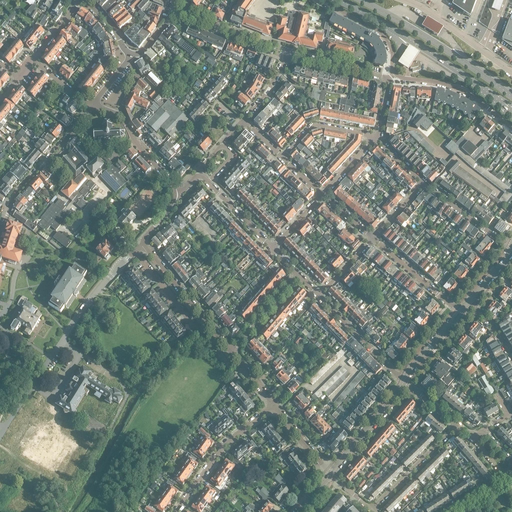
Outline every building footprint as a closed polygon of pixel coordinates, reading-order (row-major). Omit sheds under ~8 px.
[(34,4),(27,14),(30,17),(39,3),(41,0),(28,0),(36,2),(36,1),(37,1),(35,4),(34,4)] [(42,5),(40,8),(45,11),(46,10),(48,11),(54,1),(52,0),(46,0),(43,5),(42,5)] [(97,0),(96,3),(102,8),(110,0),(109,0),(97,0)] [(109,0),(110,0),(102,8),(109,15),(113,11),(111,8),(116,3),(112,0),(109,0)] [(135,0),(132,4),(129,7),(130,9),(132,10),(136,6),(140,10),(137,13),(141,16),(138,19),(140,20),(141,21),(143,20),(143,18),(144,18),(146,16),(141,12),(149,2),(145,0),(135,0)] [(234,9),(231,17),(232,17),(230,22),(234,24),(242,27),(242,26),(269,36),(272,29),(274,30),(275,27),(273,27),(273,25),(251,17),(248,16),(247,12),(254,0),(240,0),(237,4),(239,5),(235,9),(234,9)] [(454,0),(452,5),(470,17),(476,0),(454,0)] [(158,21),(161,13),(163,8),(150,3),(150,2),(141,12),(146,16),(144,18),(149,22),(155,25),(156,26),(158,21)] [(53,11),(51,15),(55,17),(53,20),(56,22),(63,13),(66,8),(64,7),(57,3),(52,11),(53,11)] [(113,11),(109,15),(108,15),(113,21),(116,18),(114,16),(123,9),(122,8),(124,6),(123,5),(124,4),(124,3),(120,6),(113,11)] [(212,9),(211,12),(212,14),(214,14),(213,17),(221,21),(225,13),(227,13),(227,14),(231,8),(230,6),(229,7),(226,10),(224,9),(222,10),(222,11),(218,9),(218,8),(218,7),(215,5),(212,9)] [(90,14),(82,9),(75,17),(77,19),(76,21),(80,23),(81,22),(83,23),(85,22),(90,14)] [(116,18),(113,21),(116,25),(129,15),(133,12),(132,10),(130,9),(127,12),(125,11),(116,18)] [(275,27),(274,30),(276,31),(276,32),(280,33),(278,40),(292,43),(292,44),(302,46),(302,45),(316,49),(318,42),(322,43),(324,35),(316,33),(315,37),(305,34),(309,15),(300,13),(300,14),(289,11),(287,19),(279,17),(277,28),(275,27)] [(422,12),(420,16),(428,20),(430,17),(422,12)] [(85,22),(88,26),(94,19),(90,14),(85,22)] [(129,15),(116,25),(119,29),(132,19),(129,15)] [(334,15),(330,23),(361,39),(367,43),(365,47),(367,49),(369,52),(372,50),(373,49),(375,52),(376,53),(377,56),(377,60),(376,60),(375,65),(383,67),(384,68),(385,61),(386,61),(386,59),(385,55),(384,49),(381,44),(381,43),(377,39),(372,35),(372,34),(372,33),(371,32),(369,32),(368,33),(334,15)] [(511,15),(510,20),(502,40),(511,46),(511,15)] [(42,21),(40,24),(45,27),(48,22),(46,21),(48,18),(45,16),(42,21)] [(143,18),(143,20),(144,21),(148,24),(147,26),(154,30),(157,27),(156,26),(155,25),(149,22),(144,18),(143,18)] [(427,18),(422,26),(438,36),(443,28),(427,18)] [(94,19),(88,26),(92,30),(98,23),(94,19)] [(31,26),(30,27),(31,28),(41,36),(44,31),(42,30),(44,28),(45,27),(40,24),(37,22),(35,25),(37,26),(34,28),(31,26)] [(71,23),(68,27),(78,35),(81,31),(71,23)] [(98,23),(92,30),(89,33),(91,36),(93,34),(96,32),(99,30),(102,28),(98,23)] [(134,26),(124,35),(131,43),(139,49),(150,34),(144,30),(143,29),(142,29),(137,25),(135,28),(134,26)] [(170,25),(162,36),(172,44),(174,42),(179,46),(179,47),(192,58),(192,59),(197,63),(202,56),(198,52),(191,47),(193,45),(189,42),(188,44),(178,36),(180,34),(176,31),(176,30),(170,25)] [(143,26),(142,28),(143,29),(144,30),(150,34),(151,35),(154,30),(147,26),(146,27),(143,26)] [(64,31),(71,37),(72,37),(72,38),(74,39),(78,35),(68,27),(64,31)] [(184,31),(183,35),(182,36),(185,38),(186,34),(192,36),(195,29),(190,27),(187,33),(184,31)] [(31,28),(28,33),(37,40),(41,36),(31,28)] [(96,32),(93,34),(97,39),(100,37),(105,32),(102,28),(99,30),(96,32)] [(81,31),(78,35),(84,39),(88,34),(86,32),(84,30),(83,29),(81,31)] [(195,29),(192,36),(197,38),(200,31),(195,29)] [(71,37),(64,31),(60,36),(70,44),(75,49),(77,47),(80,44),(74,39),(72,38),(72,37),(71,37)] [(200,31),(197,38),(202,40),(205,33),(200,31)] [(82,52),(85,53),(88,50),(92,47),(99,44),(100,43),(106,39),(109,37),(105,32),(100,37),(97,39),(89,44),(87,47),(82,52)] [(27,39),(33,45),(37,40),(28,33),(24,37),(27,39)] [(205,33),(202,40),(207,42),(210,35),(205,33)] [(210,35),(207,42),(213,44),(216,37),(210,35)] [(162,36),(159,40),(176,56),(172,61),(169,59),(166,64),(173,70),(184,54),(180,52),(162,36)] [(59,37),(55,42),(63,48),(67,43),(59,37)] [(106,39),(100,43),(101,45),(99,46),(101,48),(106,45),(112,41),(109,37),(106,39)] [(216,37),(213,44),(218,47),(221,39),(216,37)] [(25,40),(22,43),(30,49),(33,45),(27,39),(25,41),(25,40)] [(221,39),(218,47),(223,49),(226,42),(221,39)] [(325,50),(329,51),(331,51),(330,53),(351,58),(354,48),(350,47),(350,45),(346,44),(347,43),(341,41),(341,42),(328,39),(328,42),(327,42),(325,50)] [(16,40),(13,44),(14,45),(13,45),(20,51),(24,46),(16,40)] [(106,45),(101,48),(101,52),(103,52),(104,51),(114,49),(112,41),(106,45)] [(55,42),(52,46),(59,51),(61,49),(61,50),(63,48),(55,42)] [(165,50),(157,42),(152,49),(158,56),(163,51),(164,51),(165,50)] [(11,47),(9,49),(17,55),(20,51),(13,45),(14,45),(13,44),(11,47)] [(234,46),(229,44),(226,51),(225,51),(223,54),(229,56),(230,53),(231,53),(234,46)] [(8,51),(6,54),(13,59),(17,55),(9,49),(8,47),(5,45),(4,47),(8,50),(8,51)] [(420,52),(409,45),(398,63),(408,70),(420,52)] [(49,50),(55,56),(56,56),(59,52),(59,51),(52,46),(49,50)] [(238,48),(234,46),(231,53),(230,53),(229,56),(231,57),(233,54),(234,55),(235,52),(236,53),(238,48)] [(235,52),(234,55),(233,58),(235,59),(237,56),(240,57),(241,54),(244,55),(245,51),(238,48),(236,53),(235,52)] [(145,54),(145,56),(153,64),(154,65),(156,63),(157,63),(158,61),(159,60),(158,60),(155,57),(157,56),(150,49),(145,54)] [(257,52),(249,49),(246,56),(249,57),(249,58),(251,59),(251,58),(254,59),(257,52)] [(49,50),(45,54),(53,60),(54,59),(53,58),(55,56),(49,50)] [(205,51),(204,53),(209,57),(215,62),(216,60),(205,51)] [(6,53),(2,57),(10,63),(13,59),(6,54),(6,53)] [(45,54),(42,58),(49,65),(53,60),(45,54)] [(93,54),(90,58),(97,63),(105,70),(109,66),(106,63),(100,59),(98,58),(97,59),(93,55),(93,54)] [(98,58),(100,59),(106,63),(109,66),(115,57),(104,55),(101,55),(98,58)] [(255,65),(261,67),(264,58),(259,56),(255,65)] [(209,57),(202,66),(209,71),(211,68),(216,62),(215,62),(209,57)] [(264,58),(261,67),(266,69),(269,60),(264,58)] [(145,65),(142,60),(135,65),(142,76),(143,75),(147,79),(156,88),(157,88),(159,90),(163,86),(161,83),(162,82),(150,70),(151,70),(147,64),(145,65)] [(266,69),(265,71),(269,73),(271,72),(274,62),(269,60),(266,69)] [(411,64),(410,66),(411,69),(411,72),(413,72),(421,71),(420,67),(421,67),(420,63),(417,64),(417,62),(411,64)] [(65,65),(59,73),(59,75),(61,76),(62,75),(64,76),(70,69),(65,65)] [(97,65),(93,70),(101,76),(105,71),(97,65)] [(80,67),(78,71),(81,73),(83,72),(88,76),(86,79),(93,85),(94,85),(97,81),(97,80),(90,75),(90,74),(88,73),(84,70),(80,67)] [(164,73),(158,67),(157,68),(166,77),(171,73),(168,70),(164,73)] [(302,68),(295,67),(294,71),(293,70),(292,73),(294,74),(297,75),(297,77),(299,77),(302,68)] [(70,69),(64,76),(65,78),(65,79),(67,81),(68,80),(74,73),(70,69)] [(93,72),(90,75),(97,80),(101,76),(93,70),(92,72),(93,72)] [(313,71),(307,70),(305,79),(311,81),(313,71)] [(319,73),(313,71),(311,81),(317,82),(317,80),(319,73)] [(2,73),(0,75),(0,78),(6,83),(10,79),(2,73)] [(37,78),(44,84),(45,84),(48,80),(41,74),(37,78)] [(337,77),(331,75),(329,85),(334,86),(335,84),(337,77)] [(252,80),(253,81),(261,85),(264,80),(259,77),(257,76),(256,76),(255,78),(254,78),(252,80)] [(221,77),(218,81),(224,87),(228,83),(221,77)] [(37,78),(34,83),(41,89),(43,87),(42,86),(44,84),(37,78)] [(369,81),(359,78),(357,86),(368,88),(368,85),(369,81)] [(83,82),(82,84),(90,90),(93,85),(86,79),(86,80),(84,82),(83,82)] [(142,80),(137,84),(143,91),(146,89),(148,91),(151,88),(142,80)] [(218,81),(214,85),(220,91),(224,87),(218,81)] [(261,85),(253,81),(252,83),(250,82),(248,84),(251,86),(258,90),(261,85)] [(372,88),(373,89),(381,91),(382,85),(381,83),(374,82),(373,86),(368,85),(368,88),(372,89),(372,88)] [(34,83),(31,87),(37,92),(39,90),(40,91),(41,89),(34,83)] [(287,83),(283,87),(290,94),(291,94),(295,90),(287,83)] [(82,84),(78,88),(86,94),(90,90),(82,84)] [(134,89),(134,90),(145,95),(143,97),(146,99),(147,97),(147,96),(145,95),(145,94),(144,93),(144,92),(143,91),(137,84),(136,86),(134,85),(132,88),(134,89)] [(214,85),(210,89),(217,95),(220,91),(214,85)] [(19,86),(15,91),(23,97),(26,92),(19,86)] [(251,86),(247,90),(254,95),(258,90),(251,86)] [(31,87),(27,91),(34,97),(38,93),(37,92),(31,87)] [(283,87),(279,92),(284,97),(287,94),(291,98),(293,96),(291,94),(290,94),(283,87)] [(313,88),(311,98),(319,100),(324,101),(326,92),(325,92),(321,91),(321,92),(318,91),(318,89),(315,89),(313,88)] [(210,89),(207,93),(213,99),(217,95),(210,89)] [(381,91),(373,89),(371,95),(372,95),(372,96),(380,97),(381,91)] [(438,89),(437,90),(435,101),(437,101),(437,103),(438,104),(439,104),(440,103),(441,103),(442,103),(442,104),(443,105),(444,105),(445,105),(446,104),(451,106),(451,107),(451,108),(452,109),(454,109),(454,108),(456,108),(456,109),(456,111),(457,111),(458,111),(459,110),(464,113),(463,114),(464,115),(465,116),(466,116),(467,115),(468,116),(468,117),(468,118),(469,119),(471,119),(473,120),(481,112),(481,110),(474,105),(463,98),(456,95),(447,92),(438,89)] [(143,97),(145,95),(134,90),(130,98),(126,96),(121,105),(126,107),(125,107),(130,110),(132,111),(136,104),(145,108),(147,109),(150,103),(139,98),(140,95),(143,97)] [(247,90),(244,94),(244,95),(251,100),(254,95),(247,90)] [(15,91),(12,95),(19,101),(23,97),(15,91)] [(161,99),(156,93),(153,91),(151,94),(149,92),(147,94),(149,96),(152,99),(154,102),(154,101),(156,104),(161,109),(155,114),(154,116),(150,120),(146,124),(145,126),(148,129),(150,126),(153,129),(151,131),(153,133),(155,131),(156,132),(161,127),(171,137),(179,128),(180,128),(188,120),(181,113),(182,113),(169,101),(165,105),(160,100),(161,99)] [(204,91),(201,96),(209,103),(213,99),(207,93),(204,91)] [(284,97),(279,92),(275,96),(280,101),(284,97)] [(71,98),(65,93),(60,100),(66,104),(63,108),(72,115),(79,107),(70,100),(71,98)] [(251,100),(244,95),(243,95),(241,93),(240,93),(238,95),(238,96),(240,97),(235,103),(241,108),(243,106),(245,107),(248,103),(249,104),(250,104),(251,103),(251,102),(250,101),(251,100)] [(19,101),(12,95),(8,99),(16,105),(19,101)] [(201,99),(197,103),(199,105),(205,111),(209,107),(201,99)] [(7,100),(4,105),(11,111),(12,111),(15,107),(7,100)] [(274,100),(270,105),(278,112),(282,107),(280,106),(274,100)] [(311,103),(310,103),(314,117),(319,115),(317,109),(314,110),(311,103)] [(156,104),(150,110),(155,114),(161,109),(156,104)] [(8,115),(10,117),(13,120),(14,118),(12,116),(12,115),(9,113),(11,111),(4,105),(0,109),(8,115)] [(199,105),(195,109),(202,115),(205,111),(199,105)] [(270,105),(266,109),(272,115),(272,114),(274,116),(278,112),(270,105)] [(288,105),(285,109),(290,114),(293,110),(291,108),(288,105)] [(130,110),(125,107),(123,111),(129,124),(139,138),(142,135),(139,131),(144,127),(139,120),(134,122),(131,116),(130,112),(130,110)] [(194,108),(190,112),(198,119),(202,115),(194,108)] [(407,123),(407,125),(409,126),(411,123),(418,129),(421,125),(427,131),(433,124),(416,108),(411,117),(409,122),(408,121),(407,123)] [(266,109),(262,113),(268,119),(272,115),(266,109)] [(154,116),(148,110),(144,114),(150,120),(154,116)] [(298,118),(296,120),(302,125),(305,121),(298,115),(299,114),(295,111),(293,112),(297,116),(296,117),(298,118)] [(194,123),(198,119),(192,113),(188,117),(187,115),(186,114),(184,112),(183,112),(182,113),(181,113),(188,120),(190,121),(191,120),(194,123)] [(56,115),(54,117),(55,118),(67,127),(69,123),(71,123),(73,121),(72,119),(70,118),(68,118),(62,113),(59,117),(57,115),(56,115)] [(262,113),(258,118),(264,124),(268,119),(262,113)] [(404,113),(401,116),(402,117),(402,116),(402,117),(405,119),(408,121),(409,122),(411,117),(405,113),(404,113)] [(146,124),(150,120),(144,114),(140,118),(146,124)] [(289,117),(287,119),(298,129),(302,125),(296,120),(294,122),(292,121),(289,117)] [(258,118),(254,122),(253,123),(264,133),(266,130),(264,128),(262,127),(261,126),(264,124),(258,118)] [(487,118),(479,127),(483,131),(484,130),(490,122),(491,121),(487,118)] [(298,129),(287,119),(286,120),(291,125),(289,127),(294,133),(298,129)] [(101,140),(104,140),(104,145),(113,145),(113,139),(117,139),(117,140),(118,140),(118,141),(121,141),(120,140),(121,140),(121,139),(125,137),(125,136),(124,132),(125,132),(125,131),(124,132),(121,130),(120,130),(120,129),(120,130),(116,130),(116,129),(116,130),(112,130),(112,126),(113,126),(113,125),(112,125),(110,122),(110,121),(110,120),(109,121),(105,121),(104,120),(104,121),(104,122),(102,126),(102,127),(103,127),(103,131),(100,131),(100,130),(99,130),(99,131),(95,131),(95,130),(95,131),(94,131),(94,140),(94,142),(99,142),(99,140),(100,140),(100,141),(101,141),(101,140)] [(188,120),(180,128),(182,130),(187,125),(190,121),(188,120)] [(494,126),(490,122),(484,130),(488,133),(490,134),(492,132),(493,132),(496,128),(494,126)] [(51,126),(51,127),(53,129),(53,128),(60,134),(63,130),(56,124),(54,123),(53,123),(51,126)] [(287,133),(290,135),(291,136),(294,133),(289,127),(285,124),(283,126),(287,129),(285,131),(287,133)] [(266,130),(264,133),(269,137),(275,131),(279,127),(278,125),(273,130),(271,128),(270,129),(268,128),(266,130)] [(49,133),(56,139),(60,134),(53,128),(53,129),(49,133)] [(279,135),(275,131),(269,137),(273,141),(279,135)] [(45,134),(43,136),(52,143),(55,139),(49,134),(49,135),(45,132),(44,133),(45,134)] [(203,138),(200,140),(208,147),(212,143),(201,132),(199,134),(203,138)] [(246,132),(241,136),(249,143),(250,141),(251,143),(254,140),(246,132)] [(414,132),(407,133),(419,144),(423,139),(419,135),(418,135),(417,133),(416,134),(414,132)] [(506,132),(499,140),(503,143),(510,135),(506,132)] [(160,141),(155,136),(157,135),(155,133),(149,138),(147,139),(147,140),(147,141),(148,141),(149,142),(154,147),(154,148),(155,149),(156,149),(157,148),(158,147),(163,142),(161,140),(160,141)] [(282,138),(277,144),(281,148),(286,142),(284,140),(287,137),(288,138),(290,135),(287,133),(285,135),(285,136),(282,138)] [(282,138),(279,135),(273,141),(277,144),(282,138)] [(308,135),(305,139),(311,144),(312,142),(317,146),(319,145),(308,135)] [(511,136),(510,135),(503,143),(502,143),(501,144),(504,147),(506,145),(505,144),(507,142),(509,144),(511,140),(511,136)] [(43,139),(42,141),(43,142),(49,147),(52,143),(43,136),(42,138),(43,139)] [(74,136),(66,146),(72,152),(78,148),(76,146),(80,142),(79,141),(79,140),(74,136)] [(241,136),(237,140),(244,147),(249,143),(241,136)] [(355,136),(354,140),(361,144),(362,137),(355,136)] [(392,138),(388,142),(392,145),(397,140),(399,140),(397,136),(395,138),(394,137),(392,138)] [(462,137),(456,144),(461,148),(463,150),(465,152),(467,154),(470,156),(472,158),(474,160),(476,162),(481,157),(489,148),(494,142),(491,139),(488,143),(486,141),(477,150),(462,137)] [(33,140),(34,141),(47,150),(49,147),(43,142),(41,144),(34,138),(33,140)] [(159,153),(164,157),(171,149),(169,147),(174,141),(170,138),(166,142),(168,144),(167,145),(159,153)] [(305,139),(301,142),(312,152),(313,151),(309,146),(311,144),(305,139)] [(101,145),(101,147),(101,150),(101,152),(101,154),(103,158),(105,160),(106,161),(108,163),(109,165),(111,167),(113,165),(113,164),(111,163),(110,161),(108,159),(109,159),(107,158),(107,157),(105,152),(104,152),(104,149),(104,147),(104,145),(104,140),(101,140),(101,141),(101,143),(101,145)] [(196,144),(196,145),(199,148),(203,152),(208,147),(200,140),(198,143),(198,142),(196,144)] [(244,147),(237,140),(233,145),(240,152),(244,147)] [(397,140),(392,145),(392,146),(396,150),(403,143),(399,140),(397,140)] [(38,147),(37,149),(44,154),(47,150),(34,141),(33,143),(38,147)] [(345,142),(344,144),(347,147),(348,146),(354,152),(357,148),(352,143),(349,146),(347,144),(346,145),(347,144),(345,142)] [(452,142),(446,148),(454,156),(460,149),(452,142)] [(301,143),(297,147),(301,151),(305,148),(301,143)] [(403,143),(396,150),(400,153),(406,146),(403,143)] [(346,149),(344,150),(350,156),(354,152),(348,146),(347,147),(344,144),(341,147),(342,148),(345,146),(345,147),(344,148),(346,149)] [(171,149),(164,157),(169,162),(175,155),(176,156),(177,154),(178,154),(184,147),(182,145),(176,151),(173,148),(171,149)] [(254,151),(256,153),(253,157),(254,158),(258,154),(264,148),(260,145),(254,151)] [(380,150),(376,146),(368,154),(371,157),(373,155),(375,156),(380,150)] [(406,146),(400,153),(404,157),(410,150),(406,146)] [(27,152),(28,154),(31,156),(29,157),(35,163),(38,159),(30,152),(29,151),(25,147),(23,150),(26,153),(27,152)] [(70,154),(61,162),(74,177),(73,178),(73,179),(67,186),(61,193),(69,199),(72,202),(73,201),(75,202),(75,204),(76,205),(83,211),(88,206),(88,205),(87,204),(82,200),(85,197),(86,198),(88,196),(90,194),(89,193),(89,192),(91,189),(92,190),(96,186),(95,185),(90,181),(88,181),(86,179),(84,177),(83,176),(88,172),(88,171),(93,177),(94,178),(95,179),(99,175),(104,171),(106,169),(98,159),(95,162),(92,164),(90,162),(88,160),(87,158),(88,157),(88,156),(86,157),(83,154),(85,152),(83,150),(81,152),(78,148),(72,152),(70,154)] [(125,157),(126,158),(128,156),(131,160),(138,154),(132,148),(126,154),(126,155),(125,157)] [(258,154),(262,158),(267,152),(264,148),(258,154)] [(31,149),(29,151),(30,152),(38,159),(41,156),(36,150),(34,152),(31,149)] [(199,149),(194,154),(199,158),(204,153),(199,149)] [(289,155),(293,159),(298,154),(294,150),(289,155)] [(340,152),(339,153),(346,160),(350,156),(344,150),(342,153),(340,152)] [(384,154),(380,150),(375,156),(379,160),(384,154)] [(414,154),(410,150),(404,157),(408,161),(414,154)] [(267,152),(262,158),(260,160),(263,163),(271,155),(267,152)] [(298,154),(293,159),(297,163),(302,158),(303,158),(305,156),(302,153),(299,155),(298,154)] [(346,160),(339,153),(337,155),(339,156),(337,158),(343,164),(346,160)] [(167,166),(172,170),(178,163),(180,161),(177,159),(180,156),(178,154),(177,154),(176,156),(173,159),(174,159),(167,166)] [(379,160),(378,160),(381,162),(379,165),(380,166),(382,164),(388,158),(384,154),(379,160)] [(418,158),(414,154),(408,161),(412,165),(418,158)] [(271,155),(263,163),(265,165),(267,163),(269,165),(275,159),(271,155)] [(24,159),(32,166),(35,163),(29,157),(27,156),(26,157),(25,157),(24,158),(24,159)] [(418,158),(412,165),(416,168),(422,161),(424,159),(426,157),(424,156),(422,157),(420,159),(418,157),(418,158)] [(481,157),(476,162),(478,164),(479,165),(481,166),(481,167),(482,167),(484,163),(487,161),(481,157)] [(23,158),(20,161),(21,162),(23,164),(29,170),(32,166),(24,159),(24,158),(23,158)] [(134,168),(137,171),(146,163),(140,158),(133,164),(135,167),(134,168)] [(302,158),(297,163),(301,167),(306,162),(303,158),(302,158)] [(332,161),(339,168),(343,164),(337,158),(335,161),(333,158),(331,160),(332,161)] [(392,161),(388,158),(382,164),(386,167),(387,167),(392,161)] [(111,167),(101,177),(100,177),(116,194),(127,183),(119,174),(121,172),(121,173),(126,168),(119,159),(113,164),(113,165),(111,167)] [(262,176),(264,178),(271,170),(279,162),(275,159),(269,165),(271,167),(262,176)] [(309,159),(306,162),(301,167),(305,171),(315,160),(314,159),(312,160),(311,161),(309,159)] [(315,160),(305,171),(309,175),(315,168),(316,168),(316,167),(314,166),(316,164),(319,161),(317,159),(315,160)] [(176,174),(182,167),(184,164),(181,160),(178,163),(172,170),(176,174)] [(243,160),(239,164),(247,172),(249,174),(251,172),(247,169),(249,166),(243,160)] [(332,164),(330,166),(336,171),(339,168),(332,161),(330,162),(332,164)] [(362,161),(358,165),(364,171),(367,173),(371,169),(362,161)] [(392,161),(387,167),(388,169),(386,171),(387,172),(383,176),(384,178),(396,165),(392,161)] [(426,165),(422,161),(416,168),(420,172),(426,165)] [(456,161),(452,166),(456,170),(459,167),(460,165),(456,161)] [(17,163),(9,172),(19,181),(27,172),(25,170),(26,169),(19,162),(17,164),(17,163)] [(271,170),(273,171),(275,173),(282,166),(279,162),(271,170)] [(134,174),(135,176),(139,173),(142,177),(145,174),(146,174),(151,169),(146,163),(137,171),(134,174)] [(235,169),(242,175),(243,177),(247,172),(239,164),(235,169)] [(184,169),(182,167),(176,174),(181,178),(191,167),(188,165),(184,169)] [(358,165),(355,169),(363,177),(364,178),(366,180),(368,178),(362,173),(364,171),(358,165)] [(400,169),(396,165),(384,178),(385,178),(388,174),(390,176),(393,173),(395,175),(400,169)] [(428,166),(426,165),(420,172),(424,176),(430,169),(428,167),(428,166)] [(282,166),(275,173),(275,174),(278,177),(286,169),(282,166)] [(330,166),(326,170),(328,172),(332,175),(336,171),(330,166)] [(456,170),(452,166),(447,170),(451,174),(452,173),(456,170)] [(459,167),(456,170),(452,173),(458,177),(464,170),(459,167)] [(46,168),(37,178),(43,184),(49,190),(53,186),(47,181),(51,177),(53,179),(54,178),(59,182),(61,180),(56,176),(55,177),(46,168)] [(315,168),(309,175),(313,179),(319,173),(317,172),(317,171),(317,170),(317,169),(316,168),(315,168)] [(235,169),(230,173),(237,179),(239,181),(240,179),(239,178),(242,175),(235,169)] [(355,169),(351,173),(359,180),(361,178),(362,179),(363,177),(355,169)] [(400,169),(395,175),(394,176),(395,178),(396,177),(397,177),(395,179),(396,181),(404,173),(400,169)] [(431,170),(430,169),(424,176),(428,179),(433,174),(430,172),(431,170)] [(428,179),(432,183),(440,175),(437,172),(438,171),(437,169),(433,174),(428,179)] [(464,170),(458,177),(463,181),(468,174),(464,170)] [(287,171),(280,179),(284,182),(291,174),(287,171)] [(323,177),(318,182),(322,186),(327,181),(332,175),(328,172),(323,177)] [(495,177),(497,179),(500,181),(504,176),(500,172),(498,175),(495,177)] [(6,176),(5,177),(14,185),(17,181),(11,176),(11,175),(9,173),(8,173),(6,175),(6,176)] [(230,173),(226,177),(233,184),(237,179),(230,173)] [(319,173),(313,179),(318,182),(323,177),(319,173)] [(351,173),(347,177),(353,183),(356,185),(360,181),(359,180),(351,173)] [(408,176),(404,173),(396,181),(400,185),(400,184),(408,176)] [(291,174),(284,182),(288,186),(289,184),(295,178),(291,174)] [(468,174),(463,181),(468,185),(473,178),(468,174)] [(412,180),(408,176),(400,184),(404,188),(407,186),(412,180)] [(437,182),(434,185),(439,188),(446,179),(442,176),(437,182)] [(446,179),(439,188),(443,192),(451,181),(450,181),(450,182),(448,180),(450,177),(448,176),(446,179)] [(2,181),(5,184),(10,188),(14,185),(5,177),(2,181)] [(233,184),(226,177),(222,182),(225,184),(224,186),(226,188),(227,187),(230,190),(234,186),(233,184)] [(43,184),(37,178),(33,182),(39,188),(43,184)] [(295,178),(289,184),(293,187),(299,181),(295,178)] [(332,193),(337,197),(343,190),(342,190),(345,187),(346,187),(349,190),(354,185),(346,178),(332,193)] [(473,178),(468,185),(473,188),(478,181),(473,178)] [(143,182),(141,180),(134,187),(136,189),(143,182)] [(412,180),(407,186),(411,190),(416,184),(412,180)] [(299,181),(293,187),(288,192),(290,194),(295,189),(297,191),(302,185),(299,181)] [(451,181),(443,192),(447,195),(452,188),(449,186),(452,182),(451,181)] [(478,181),(473,188),(478,192),(483,185),(478,181)] [(33,182),(29,186),(38,194),(41,190),(33,182)] [(5,184),(0,189),(0,191),(6,196),(12,189),(10,188),(5,184)] [(302,185),(297,191),(300,194),(306,188),(302,185)] [(454,190),(452,188),(447,195),(452,198),(460,186),(458,185),(454,190)] [(483,185),(478,192),(481,195),(479,198),(480,199),(488,188),(483,185)] [(236,196),(240,200),(249,192),(250,191),(247,186),(236,196)] [(461,186),(460,186),(452,198),(456,201),(461,195),(458,193),(459,191),(462,187),(461,186)] [(28,187),(25,191),(32,197),(36,193),(28,187)] [(306,188),(300,194),(304,198),(310,192),(306,188)] [(488,188),(480,199),(485,202),(491,195),(493,192),(488,188)] [(505,194),(503,196),(509,200),(511,197),(511,195),(511,190),(509,188),(505,194)] [(199,189),(196,193),(201,198),(204,196),(205,198),(208,196),(202,190),(202,191),(199,189)] [(341,200),(347,194),(343,190),(337,197),(341,200)] [(25,191),(21,195),(28,201),(32,197),(25,191)] [(461,195),(456,201),(460,204),(465,198),(469,193),(467,191),(463,196),(461,195)] [(249,192),(240,200),(244,204),(252,197),(250,194),(249,192)] [(310,192),(304,198),(308,201),(314,195),(310,192)] [(396,192),(392,197),(399,202),(403,198),(396,192)] [(425,192),(424,192),(411,205),(416,209),(422,203),(430,195),(425,192)] [(201,198),(196,193),(191,197),(192,199),(197,203),(201,198)] [(384,196),(387,199),(395,206),(399,202),(392,197),(391,198),(386,193),(384,196)] [(347,194),(341,200),(345,204),(351,197),(347,194)] [(430,195),(422,203),(422,204),(424,202),(427,204),(428,203),(429,204),(434,198),(430,195)] [(20,196),(17,200),(24,206),(23,207),(26,209),(29,212),(31,209),(28,207),(30,204),(25,200),(20,196)] [(499,201),(500,201),(504,204),(504,205),(505,205),(507,202),(507,203),(509,200),(503,196),(499,201)] [(252,197),(244,204),(248,208),(257,199),(258,199),(256,197),(254,199),(252,197)] [(351,197),(345,204),(349,208),(357,199),(355,197),(353,199),(351,197)] [(469,201),(464,207),(469,211),(478,198),(476,197),(472,203),(469,201)] [(438,202),(434,198),(427,208),(431,211),(432,210),(438,202)] [(465,198),(460,204),(464,207),(469,201),(465,198)] [(192,199),(188,203),(194,209),(198,205),(197,203),(192,199)] [(257,199),(248,208),(252,212),(259,205),(261,203),(257,199)] [(357,199),(349,208),(353,211),(359,205),(356,203),(359,200),(357,199)] [(382,202),(391,210),(395,206),(387,199),(384,203),(382,202)] [(15,211),(21,216),(22,215),(26,209),(23,207),(24,206),(17,200),(14,204),(13,208),(16,210),(15,211)] [(64,222),(68,216),(66,214),(63,211),(66,208),(64,206),(65,204),(60,200),(55,205),(53,204),(41,219),(43,220),(38,226),(44,231),(46,229),(47,230),(51,227),(56,231),(61,225),(60,225),(63,221),(64,222)] [(298,200),(295,204),(300,209),(304,205),(302,204),(300,202),(298,200)] [(359,205),(353,211),(357,215),(367,203),(365,201),(361,206),(359,205)] [(288,210),(286,212),(292,218),(296,214),(290,209),(291,208),(287,204),(286,202),(284,204),(288,207),(287,208),(288,210)] [(289,202),(287,204),(291,208),(297,213),(300,209),(295,204),(293,206),(289,202)] [(379,204),(377,205),(387,214),(391,210),(382,202),(380,205),(379,204)] [(442,205),(438,202),(432,210),(436,213),(442,205)] [(194,209),(188,203),(183,207),(189,214),(194,209)] [(367,203),(357,215),(361,219),(367,212),(365,210),(369,205),(367,203)] [(210,210),(214,214),(220,209),(216,204),(210,210)] [(259,205),(252,212),(256,216),(267,205),(265,204),(262,207),(259,205)] [(322,204),(316,211),(320,215),(326,208),(322,204)] [(267,205),(256,216),(259,220),(266,214),(267,213),(265,210),(268,207),(267,205)] [(447,208),(442,205),(436,213),(436,214),(440,217),(447,208)] [(476,205),(471,212),(476,215),(481,208),(476,205)] [(189,214),(183,207),(181,209),(178,211),(179,212),(178,212),(184,218),(185,219),(189,223),(190,222),(187,219),(190,215),(189,214)] [(13,208),(10,214),(25,225),(24,225),(33,232),(36,228),(21,216),(15,211),(16,210),(13,208)] [(326,208),(320,215),(319,217),(320,218),(320,219),(322,221),(324,218),(330,211),(326,208)] [(447,208),(440,217),(445,220),(447,217),(448,218),(452,212),(447,208)] [(481,208),(476,215),(480,218),(485,211),(481,208)] [(220,209),(214,214),(219,219),(225,213),(224,213),(225,212),(223,210),(222,210),(220,209)] [(403,214),(404,214),(412,221),(413,222),(417,218),(413,215),(407,209),(403,214)] [(485,211),(480,218),(484,222),(491,212),(487,209),(485,211)] [(121,215),(120,217),(121,218),(122,218),(119,222),(126,229),(136,219),(128,212),(126,210),(122,213),(121,215)] [(280,214),(282,216),(288,222),(292,218),(286,212),(284,210),(280,214)] [(367,212),(361,219),(365,222),(374,212),(373,213),(369,210),(367,212)] [(330,211),(324,218),(328,222),(334,215),(330,211)] [(377,220),(375,219),(369,226),(374,230),(386,215),(382,211),(377,217),(379,218),(377,220)] [(376,214),(374,212),(365,222),(369,226),(375,219),(375,218),(375,219),(373,217),(376,214)] [(452,212),(448,218),(444,223),(446,225),(450,221),(452,222),(457,215),(452,212)] [(491,212),(484,222),(489,225),(494,218),(493,217),(494,215),(491,212)] [(225,213),(219,219),(223,223),(229,218),(225,213)] [(266,214),(259,220),(263,224),(273,215),(272,213),(269,216),(268,217),(266,214)] [(107,214),(100,222),(105,226),(112,219),(107,214)] [(401,216),(400,217),(406,223),(408,221),(410,223),(412,221),(404,214),(403,215),(401,216)] [(273,215),(263,224),(267,228),(273,222),(271,220),(274,216),(273,215)] [(334,215),(328,222),(331,224),(328,227),(330,228),(338,219),(334,215)] [(457,215),(452,222),(456,225),(461,219),(456,216),(457,215)] [(183,221),(179,216),(173,221),(175,223),(172,225),(177,230),(179,228),(180,228),(181,230),(189,223),(185,219),(183,221)] [(400,217),(396,222),(402,227),(406,223),(400,217)] [(229,218),(223,223),(225,225),(224,226),(227,229),(228,228),(227,228),(233,222),(233,221),(231,219),(230,219),(229,218)] [(338,219),(330,228),(332,230),(333,228),(335,230),(336,230),(342,222),(338,219)] [(461,219),(456,225),(453,230),(455,231),(457,228),(458,227),(460,228),(465,222),(461,219)] [(510,227),(501,220),(494,229),(503,236),(506,232),(507,233),(508,231),(507,230),(510,227)] [(274,221),(273,222),(267,228),(271,232),(281,223),(279,221),(277,223),(274,221)] [(281,223),(271,232),(275,236),(281,230),(279,228),(282,224),(281,222),(281,223)] [(336,230),(340,233),(343,229),(345,227),(344,226),(345,224),(342,222),(336,230)] [(465,222),(460,228),(461,228),(458,232),(462,235),(469,225),(465,222)] [(228,229),(227,230),(231,234),(232,233),(238,227),(234,223),(228,229)] [(301,227),(307,232),(309,235),(312,231),(313,233),(314,232),(316,233),(317,232),(314,230),(314,229),(311,226),(310,227),(305,223),(301,227)] [(0,244),(0,261),(1,261),(2,258),(19,264),(22,253),(23,251),(21,251),(20,252),(13,250),(18,235),(20,236),(22,228),(9,224),(6,232),(8,232),(6,237),(3,236),(2,239),(5,240),(3,246),(0,244)] [(169,225),(163,230),(170,238),(172,236),(174,238),(178,235),(175,233),(178,231),(177,230),(172,225),(171,224),(169,226),(169,225)] [(469,235),(474,229),(470,225),(469,225),(462,235),(465,231),(467,232),(467,234),(469,235)] [(231,234),(230,235),(234,239),(242,231),(238,227),(232,233),(231,234)] [(301,227),(297,231),(303,236),(307,232),(301,227)] [(390,227),(383,236),(387,240),(393,233),(392,233),(394,231),(390,227)] [(340,233),(337,236),(341,240),(347,233),(343,229),(340,233)] [(474,229),(469,235),(474,239),(479,232),(474,229)] [(167,240),(172,246),(173,247),(175,245),(169,239),(170,238),(163,230),(160,233),(167,240)] [(242,231),(234,239),(237,243),(239,242),(239,241),(246,235),(242,231)] [(393,233),(387,240),(391,243),(397,236),(394,234),(396,232),(394,231),(392,233),(393,233)] [(412,231),(409,234),(412,237),(416,240),(419,237),(415,234),(412,231)] [(53,238),(67,249),(71,243),(67,240),(70,237),(64,232),(62,235),(58,232),(53,238)] [(160,233),(156,237),(162,244),(167,240),(160,233)] [(347,233),(341,240),(345,243),(351,237),(347,233)] [(246,235),(239,241),(243,245),(250,239),(246,235)] [(397,236),(391,243),(395,246),(402,238),(401,236),(399,238),(397,236)] [(156,237),(151,242),(157,249),(162,244),(156,237)] [(289,239),(283,245),(287,249),(298,238),(297,239),(295,237),(292,241),(289,239)] [(351,237),(345,243),(350,247),(355,240),(351,237)] [(298,238),(287,249),(291,253),(297,247),(295,245),(300,240),(298,238)] [(402,238),(395,246),(399,250),(405,243),(406,241),(404,240),(402,238)] [(487,238),(483,242),(490,248),(493,243),(487,238)] [(250,239),(243,245),(246,248),(243,251),(244,252),(245,251),(253,243),(250,239)] [(103,245),(99,250),(97,251),(107,260),(110,256),(108,254),(114,249),(104,240),(101,243),(103,245)] [(355,240),(350,247),(352,249),(351,251),(352,252),(354,251),(354,250),(360,244),(355,240)] [(185,246),(182,249),(186,252),(192,247),(186,241),(183,244),(185,246)] [(483,242),(479,246),(486,252),(487,250),(488,251),(490,248),(483,242)] [(245,251),(249,255),(249,254),(257,247),(253,243),(245,251)] [(405,243),(399,250),(403,253),(409,247),(405,243)] [(469,253),(472,250),(464,243),(461,246),(469,253)] [(169,248),(169,249),(167,250),(162,255),(165,259),(173,251),(175,249),(173,247),(172,246),(169,248)] [(479,246),(475,251),(480,255),(482,257),(485,254),(484,254),(486,252),(479,246)] [(249,254),(252,257),(253,258),(261,251),(257,247),(249,254)] [(297,247),(291,253),(295,257),(301,251),(297,247)] [(301,251),(295,257),(299,261),(306,253),(304,251),(306,249),(304,247),(302,249),(301,251)] [(409,247),(403,253),(407,257),(413,250),(409,247)] [(364,265),(367,262),(366,262),(368,260),(376,251),(372,248),(370,249),(364,256),(367,258),(363,262),(360,260),(359,262),(361,264),(363,266),(364,265)] [(413,250),(407,257),(411,260),(417,254),(419,252),(414,248),(413,250)] [(307,252),(306,253),(299,261),(302,264),(308,259),(311,256),(316,252),(314,250),(309,255),(307,252)] [(174,252),(173,251),(165,259),(167,262),(176,254),(174,252)] [(253,258),(252,259),(253,261),(256,258),(258,261),(265,254),(261,251),(253,258)] [(380,255),(376,251),(368,260),(372,264),(374,262),(380,255)] [(336,252),(331,258),(333,260),(339,265),(344,260),(336,252)] [(468,255),(466,257),(475,264),(477,262),(477,263),(480,260),(478,258),(479,256),(474,252),(470,257),(468,255)] [(177,255),(176,254),(167,262),(170,265),(178,257),(177,255)] [(258,261),(256,263),(259,267),(268,258),(265,254),(258,261)] [(417,254),(411,260),(415,264),(422,255),(420,254),(419,256),(417,254)] [(380,255),(374,262),(372,264),(375,266),(375,265),(377,266),(378,265),(384,258),(380,255)] [(423,255),(422,255),(415,264),(419,267),(425,261),(423,259),(425,257),(423,255)] [(308,259),(302,264),(306,268),(312,262),(315,260),(311,256),(308,259)] [(179,261),(172,267),(175,271),(182,265),(181,263),(184,261),(182,257),(178,260),(179,261)] [(463,261),(465,263),(464,263),(466,264),(464,266),(467,269),(469,267),(470,268),(469,268),(471,269),(474,267),(473,266),(475,264),(466,257),(463,261)] [(268,258),(259,267),(263,271),(272,262),(268,258)] [(378,265),(380,267),(378,269),(380,271),(388,262),(384,258),(378,265)] [(339,265),(333,260),(329,264),(336,270),(339,265)] [(425,261),(419,267),(423,271),(431,262),(429,260),(426,262),(425,261)] [(312,262),(306,268),(310,272),(316,266),(312,262)] [(363,266),(361,264),(359,262),(350,271),(358,279),(361,276),(360,276),(364,272),(365,272),(368,268),(364,265),(363,266)] [(388,262),(380,271),(384,274),(392,265),(388,262)] [(431,262),(423,271),(427,274),(433,268),(435,265),(431,262)] [(316,266),(310,272),(314,276),(320,270),(318,268),(321,264),(320,263),(317,265),(316,266)] [(52,298),(53,298),(48,305),(60,313),(64,307),(65,307),(73,295),(76,297),(79,293),(76,292),(84,280),(83,279),(87,273),(75,265),(71,271),(70,271),(68,274),(64,280),(59,277),(54,285),(58,288),(52,298)] [(184,265),(182,265),(175,271),(178,276),(185,270),(187,269),(184,265)] [(392,265),(384,274),(388,278),(396,269),(392,265)] [(456,270),(458,271),(464,277),(466,275),(467,275),(469,272),(467,270),(467,271),(462,266),(461,267),(461,266),(459,268),(458,268),(456,270)] [(133,270),(132,268),(127,272),(128,274),(125,276),(129,281),(139,273),(135,269),(133,270)] [(433,268),(427,274),(431,278),(437,271),(433,268)] [(279,269),(275,274),(282,279),(285,275),(279,269)] [(320,270),(314,276),(317,280),(325,273),(327,271),(326,269),(322,273),(320,270)] [(388,278),(386,280),(388,282),(392,277),(394,279),(400,272),(396,269),(388,278)] [(187,272),(185,270),(178,276),(182,280),(188,274),(186,272),(187,272)] [(188,283),(192,286),(204,276),(199,270),(196,272),(196,276),(188,283)] [(453,274),(454,275),(454,276),(455,277),(454,278),(457,281),(458,280),(459,280),(461,282),(463,279),(464,277),(458,271),(456,270),(454,272),(455,272),(453,274)] [(437,271),(431,278),(435,281),(439,276),(441,274),(443,273),(441,271),(439,273),(437,271)] [(349,272),(345,276),(351,282),(355,278),(349,272)] [(400,272),(394,279),(398,283),(404,276),(400,272)] [(143,278),(139,273),(129,281),(133,286),(143,278)] [(325,273),(317,280),(321,284),(329,277),(329,276),(325,273)] [(190,276),(188,274),(182,280),(185,284),(193,277),(192,275),(190,276)] [(275,274),(272,278),(278,283),(282,279),(275,274)] [(204,276),(192,286),(195,290),(202,284),(200,282),(203,280),(204,281),(206,279),(204,276)] [(345,276),(341,280),(350,288),(354,284),(351,282),(345,276)] [(398,283),(396,285),(400,289),(402,286),(408,279),(404,276),(398,283)] [(146,283),(143,278),(133,286),(137,291),(146,283)] [(264,278),(262,279),(267,283),(264,286),(271,292),(275,287),(268,282),(267,281),(264,278)] [(272,278),(268,282),(275,287),(278,283),(272,278)] [(408,279),(402,286),(404,288),(400,293),(402,294),(406,290),(412,283),(408,279)] [(447,283),(454,289),(456,287),(458,285),(456,283),(451,279),(449,281),(447,280),(445,282),(447,283)] [(196,291),(199,295),(209,287),(213,284),(212,282),(208,286),(205,287),(203,285),(196,291)] [(454,289),(447,283),(445,282),(441,286),(448,292),(448,293),(450,294),(452,292),(452,291),(454,289)] [(146,283),(137,291),(140,296),(144,293),(145,295),(150,291),(149,289),(150,288),(146,283)] [(412,283),(406,290),(410,293),(416,286),(412,283)] [(248,285),(239,294),(241,296),(250,287),(248,285)] [(261,287),(259,288),(267,296),(271,292),(264,286),(262,288),(261,287)] [(416,286),(410,293),(413,295),(408,300),(410,301),(412,300),(420,290),(416,286)] [(209,287),(199,295),(203,299),(204,298),(204,299),(206,297),(208,295),(208,296),(212,291),(209,287)] [(328,294),(329,295),(331,298),(338,292),(335,289),(336,288),(335,287),(334,288),(328,293),(328,294)] [(259,288),(256,292),(257,294),(264,300),(267,296),(259,288)] [(506,288),(502,293),(511,300),(511,298),(511,289),(510,291),(506,288)] [(213,291),(212,291),(208,296),(209,296),(208,297),(204,301),(207,305),(219,293),(215,289),(213,291)] [(300,289),(296,293),(304,300),(308,295),(307,294),(306,294),(300,289)] [(420,290),(412,300),(416,303),(417,302),(418,300),(420,298),(422,296),(424,293),(420,290)] [(150,291),(145,295),(146,296),(143,299),(147,303),(157,296),(153,291),(151,292),(150,291)] [(249,296),(248,296),(252,300),(250,302),(257,308),(260,304),(250,294),(247,292),(246,294),(249,296)] [(251,292),(250,294),(260,304),(264,300),(257,294),(255,296),(251,292)] [(338,292),(331,298),(335,302),(341,296),(338,292)] [(223,297),(219,293),(207,305),(210,308),(215,303),(216,304),(223,297)] [(296,293),(292,298),(298,303),(302,299),(304,300),(296,293)] [(503,301),(501,303),(505,307),(507,304),(506,303),(507,301),(508,303),(511,300),(502,293),(498,297),(503,301)] [(23,309),(15,322),(11,328),(11,329),(15,331),(16,331),(18,327),(20,328),(22,325),(26,328),(23,333),(29,337),(32,331),(32,332),(40,319),(39,319),(42,315),(40,314),(40,312),(39,311),(38,312),(36,311),(37,309),(34,307),(26,302),(28,299),(23,296),(21,298),(18,303),(18,305),(23,309)] [(157,296),(147,303),(151,308),(160,300),(157,296)] [(341,296),(335,302),(339,306),(345,299),(341,296)] [(345,299),(339,306),(342,309),(351,301),(347,297),(345,299)] [(292,298),(288,302),(294,308),(297,310),(301,305),(298,303),(292,298)] [(427,304),(430,306),(436,311),(438,308),(440,307),(433,301),(431,299),(427,304)] [(160,300),(151,308),(154,313),(164,305),(160,300)] [(351,301),(342,309),(346,313),(355,305),(353,303),(354,301),(353,300),(351,301)] [(244,301),(243,303),(253,312),(257,308),(250,302),(248,304),(244,301)] [(494,301),(490,306),(497,311),(499,309),(501,310),(503,309),(504,309),(505,307),(501,303),(499,305),(494,301)] [(288,302),(284,307),(291,312),(293,314),(296,310),(294,309),(294,308),(288,302)] [(415,304),(420,308),(424,311),(423,311),(429,316),(430,314),(432,316),(433,314),(436,311),(430,306),(427,309),(426,308),(425,310),(421,306),(417,302),(415,304)] [(253,312),(243,303),(241,304),(245,308),(243,310),(249,316),(253,312)] [(355,305),(346,313),(350,317),(356,311),(359,309),(357,307),(359,305),(357,303),(355,305)] [(212,310),(217,314),(222,309),(223,308),(219,304),(212,310)] [(315,304),(309,311),(306,314),(307,315),(309,313),(312,316),(313,315),(319,308),(315,304)] [(164,305),(154,313),(158,318),(161,315),(162,317),(167,313),(166,311),(168,310),(164,305)] [(383,316),(388,311),(387,309),(388,308),(386,306),(380,313),(383,316)] [(492,315),(490,317),(493,320),(496,318),(495,317),(497,316),(495,314),(497,311),(490,306),(487,310),(492,315)] [(222,309),(217,314),(216,315),(220,319),(228,311),(224,307),(223,308),(222,309)] [(284,307),(280,311),(289,319),(290,317),(288,315),(291,312),(284,307)] [(319,308),(313,315),(315,317),(314,318),(316,320),(317,319),(323,312),(319,308)] [(417,316),(425,324),(428,321),(428,320),(429,319),(427,317),(429,316),(423,311),(424,311),(420,308),(417,311),(419,313),(416,316),(417,316)] [(359,314),(356,311),(350,317),(354,321),(365,311),(363,309),(359,314)] [(226,315),(220,321),(223,325),(237,314),(235,310),(232,312),(233,313),(228,317),(226,315)] [(249,316),(243,310),(239,314),(246,320),(249,316)] [(280,311),(276,316),(283,321),(285,318),(288,320),(289,319),(287,317),(280,311)] [(366,312),(365,311),(354,321),(358,325),(364,319),(366,316),(364,314),(366,312)] [(323,312),(317,319),(321,323),(327,316),(323,312)] [(167,313),(162,317),(164,318),(161,321),(164,326),(174,318),(170,313),(169,314),(167,313)] [(237,314),(223,325),(227,329),(233,324),(232,322),(235,319),(239,316),(237,314)] [(366,321),(364,319),(358,325),(361,329),(368,322),(375,316),(374,315),(369,319),(366,321)] [(276,316),(272,320),(281,328),(285,323),(283,321),(276,316)] [(327,316),(321,323),(323,325),(321,327),(320,327),(319,328),(321,330),(322,328),(331,320),(327,316)] [(425,324),(417,316),(411,322),(415,325),(417,324),(421,328),(423,326),(423,327),(425,324)] [(499,325),(499,326),(501,329),(502,330),(511,323),(511,320),(511,322),(508,316),(507,317),(506,318),(507,320),(503,323),(501,324),(499,325)] [(174,318),(164,326),(168,330),(178,323),(174,318)] [(272,320),(268,325),(275,330),(277,327),(279,328),(277,330),(281,333),(283,330),(281,328),(272,320)] [(331,320),(322,328),(326,332),(335,324),(331,320)] [(361,329),(360,330),(364,334),(372,326),(368,322),(361,329)] [(178,323),(168,330),(172,335),(182,327),(178,323)] [(476,323),(472,328),(479,334),(483,329),(476,323)] [(511,323),(502,330),(502,331),(504,334),(511,329),(511,323)] [(237,324),(228,331),(232,336),(241,329),(237,324)] [(326,332),(325,334),(327,336),(329,334),(331,336),(332,334),(339,328),(335,324),(326,332)] [(268,325),(264,329),(271,335),(275,330),(268,325)] [(411,327),(409,330),(415,335),(417,333),(417,332),(419,331),(412,325),(410,327),(411,327)] [(372,326),(364,334),(368,338),(373,332),(371,330),(374,328),(372,326)] [(182,327),(172,335),(176,340),(179,337),(180,339),(185,335),(184,333),(186,332),(182,327)] [(339,328),(332,334),(334,336),(330,340),(332,342),(342,332),(339,328)] [(406,328),(402,332),(411,340),(412,338),(413,338),(415,335),(409,330),(406,328)] [(471,335),(470,337),(475,342),(477,339),(476,338),(479,334),(472,328),(468,332),(471,335)] [(264,329),(260,334),(267,340),(271,335),(264,329)] [(342,332),(332,342),(331,343),(333,344),(337,340),(340,342),(346,336),(342,332)] [(373,332),(368,338),(371,341),(379,334),(377,332),(375,334),(373,332)] [(379,334),(371,341),(375,345),(380,340),(383,337),(379,334)] [(340,342),(338,344),(342,348),(346,344),(350,340),(346,336),(340,342)] [(399,336),(395,340),(404,348),(408,343),(399,336)] [(465,336),(461,340),(468,346),(472,342),(474,343),(475,342),(470,337),(468,339),(465,336)] [(488,341),(486,343),(489,347),(496,342),(493,337),(492,337),(488,341)] [(352,338),(350,340),(346,344),(348,347),(343,351),(345,353),(350,348),(355,342),(352,338)] [(247,347),(252,351),(260,343),(256,339),(247,347)] [(390,346),(392,348),(393,348),(395,350),(397,349),(401,352),(404,348),(395,340),(390,346)] [(461,340),(457,345),(460,347),(458,349),(462,352),(464,351),(468,346),(461,340)] [(359,346),(355,342),(350,348),(350,349),(349,349),(351,351),(352,350),(353,352),(359,346)] [(496,342),(489,347),(492,351),(491,351),(491,352),(498,347),(499,347),(496,342)] [(260,343),(252,351),(256,356),(265,347),(260,343)] [(359,346),(353,352),(351,354),(350,355),(352,356),(353,355),(355,354),(354,354),(356,356),(357,356),(363,350),(359,346)] [(385,352),(386,353),(388,356),(392,360),(394,358),(395,358),(398,355),(394,352),(394,351),(392,349),(392,348),(390,346),(389,347),(386,350),(385,352)] [(265,347),(256,356),(260,360),(268,352),(269,352),(265,347)] [(498,347),(491,352),(486,355),(487,357),(490,355),(493,354),(494,356),(501,352),(498,347)] [(454,348),(450,353),(459,361),(461,358),(460,357),(462,355),(454,348)] [(363,350),(357,356),(357,357),(358,359),(359,358),(358,360),(359,361),(360,360),(367,354),(363,350)] [(330,356),(325,351),(320,356),(325,361),(330,356)] [(268,352),(260,360),(265,365),(266,365),(268,367),(274,358),(268,352)] [(501,352),(494,356),(497,360),(504,356),(501,352)] [(450,353),(445,358),(455,366),(459,361),(450,353)] [(359,361),(356,365),(355,366),(356,367),(361,362),(364,364),(364,363),(370,357),(367,354),(360,360),(359,361)] [(476,358),(475,355),(471,358),(477,367),(480,365),(479,363),(478,361),(476,358)] [(281,356),(272,366),(274,368),(274,369),(276,371),(277,371),(279,369),(280,370),(284,365),(283,364),(284,364),(287,361),(281,356)] [(504,356),(497,360),(497,361),(494,362),(497,367),(506,361),(504,356)] [(370,357),(364,363),(364,364),(368,367),(374,361),(370,357)] [(364,371),(363,372),(365,374),(366,373),(368,370),(370,369),(371,371),(378,365),(374,361),(368,367),(367,369),(364,371)] [(506,361),(497,367),(500,372),(501,371),(509,366),(506,361)] [(435,369),(432,373),(448,387),(454,379),(448,373),(451,370),(442,362),(438,365),(437,364),(434,368),(435,369)] [(470,363),(463,370),(470,377),(476,370),(472,365),(470,363)] [(367,376),(368,378),(373,374),(375,376),(382,369),(378,365),(371,371),(372,371),(371,372),(368,375),(367,376)] [(283,371),(277,377),(277,378),(276,379),(276,380),(277,381),(278,381),(279,380),(280,381),(290,372),(294,368),(292,366),(290,368),(289,367),(287,369),(288,371),(285,373),(283,371)] [(501,371),(502,373),(504,372),(505,374),(511,370),(509,366),(501,371)] [(290,372),(280,381),(282,382),(280,383),(280,384),(282,386),(283,386),(284,385),(290,379),(288,377),(296,369),(294,367),(294,368),(290,372)] [(91,372),(88,371),(83,368),(80,372),(75,379),(74,379),(76,380),(74,383),(72,382),(67,391),(71,394),(69,397),(68,396),(67,396),(66,396),(66,397),(65,397),(65,398),(65,399),(64,400),(61,398),(56,405),(62,408),(64,410),(65,411),(64,411),(64,413),(65,414),(66,414),(67,414),(68,414),(68,413),(69,414),(69,413),(73,416),(76,411),(75,410),(85,394),(87,395),(90,391),(88,390),(85,388),(86,387),(87,387),(88,387),(97,392),(94,397),(99,400),(102,395),(107,399),(106,402),(110,405),(113,401),(119,405),(123,399),(120,397),(121,394),(114,390),(112,392),(110,391),(110,390),(107,388),(107,389),(95,382),(99,376),(94,373),(93,375),(90,373),(91,372)] [(511,370),(505,374),(499,378),(500,381),(507,377),(508,379),(511,376),(511,370)] [(383,376),(380,380),(387,387),(391,382),(383,376)] [(485,376),(478,380),(487,396),(494,392),(485,376)] [(289,387),(287,389),(292,394),(302,384),(295,377),(292,380),(287,385),(289,387)] [(419,385),(419,386),(419,387),(420,388),(421,388),(422,388),(423,387),(427,390),(431,385),(433,387),(436,383),(429,377),(425,381),(423,380),(419,384),(419,385)] [(380,380),(376,384),(384,391),(387,387),(380,380)] [(229,390),(233,395),(240,389),(236,384),(235,383),(233,385),(234,385),(229,390)] [(371,387),(373,388),(380,395),(384,391),(376,384),(374,383),(371,387)] [(442,398),(448,403),(454,395),(448,391),(452,386),(450,385),(444,393),(446,394),(442,398)] [(368,391),(369,392),(377,399),(380,395),(373,388),(371,387),(368,391)] [(240,389),(233,395),(230,398),(231,401),(234,398),(237,402),(238,401),(246,394),(243,391),(242,391),(240,389)] [(377,399),(369,392),(368,391),(365,389),(363,390),(368,394),(366,396),(373,403),(377,399)] [(246,394),(238,401),(242,406),(249,401),(248,399),(249,398),(246,394)] [(293,402),(295,404),(295,405),(297,407),(305,399),(301,394),(293,402)] [(454,395),(448,403),(453,407),(459,400),(454,395)] [(366,396),(362,401),(370,407),(373,403),(366,396)] [(305,399),(297,407),(299,409),(300,409),(302,411),(310,403),(305,399)] [(409,400),(405,405),(413,412),(415,409),(413,408),(416,405),(409,400)] [(459,400),(453,407),(458,411),(462,406),(464,404),(459,400)] [(249,401),(242,406),(247,412),(252,408),(253,408),(254,407),(253,406),(254,406),(249,401)] [(362,401),(358,405),(366,411),(370,407),(362,401)] [(462,406),(458,411),(463,415),(469,407),(473,403),(471,401),(468,405),(467,404),(464,408),(462,406)] [(307,409),(308,411),(303,415),(306,418),(307,417),(309,419),(309,418),(310,419),(312,417),(312,416),(313,414),(312,413),(313,412),(311,409),(313,407),(313,406),(315,404),(314,403),(307,409)] [(358,405),(355,409),(362,415),(366,411),(358,405)] [(405,405),(401,409),(407,415),(410,412),(412,413),(413,412),(405,405)] [(494,405),(489,408),(493,414),(498,411),(494,405)] [(355,409),(351,406),(350,407),(354,410),(351,413),(359,419),(362,415),(355,409)] [(469,407),(463,415),(468,419),(472,414),(470,413),(473,410),(469,407)] [(489,408),(484,411),(488,417),(493,414),(489,408)] [(225,415),(220,419),(222,421),(228,429),(233,424),(226,416),(229,414),(225,409),(223,411),(225,415)] [(317,417),(311,422),(315,427),(322,420),(319,418),(325,412),(322,409),(319,412),(315,415),(317,417)] [(401,409),(397,414),(405,421),(407,419),(405,417),(407,415),(401,409)] [(347,413),(345,414),(345,415),(346,415),(355,423),(359,419),(351,413),(350,415),(347,413)] [(405,421),(397,414),(393,419),(399,424),(402,421),(404,423),(405,421)] [(472,414),(468,419),(473,423),(473,422),(477,425),(479,422),(476,419),(477,418),(472,414)] [(355,423),(346,415),(342,419),(344,421),(352,428),(355,423)] [(428,415),(419,426),(421,428),(425,424),(426,422),(430,425),(435,420),(429,416),(428,415)] [(322,420),(315,427),(319,431),(326,425),(323,422),(324,422),(322,420),(322,421),(322,420)] [(435,420),(430,425),(436,429),(440,424),(435,420)] [(222,421),(217,426),(223,433),(228,429),(222,421)] [(352,428),(344,421),(341,425),(348,432),(352,428)] [(263,432),(266,435),(273,429),(269,424),(267,425),(266,425),(263,428),(261,430),(263,432)] [(389,424),(385,428),(393,435),(394,433),(393,432),(395,429),(389,424)] [(440,424),(436,429),(441,433),(445,428),(440,424)] [(497,434),(501,438),(511,429),(507,424),(505,426),(508,429),(507,429),(504,432),(502,429),(497,434)] [(213,425),(210,428),(212,430),(218,437),(223,433),(217,426),(215,427),(213,425)] [(326,425),(319,431),(324,436),(328,432),(328,433),(332,429),(329,427),(328,428),(326,425)] [(205,437),(201,442),(209,448),(209,447),(210,448),(214,443),(208,439),(210,436),(201,428),(198,431),(205,437)] [(385,428),(381,433),(387,439),(389,435),(391,437),(393,435),(385,428)] [(511,428),(511,429),(501,438),(506,443),(511,438),(508,436),(511,432),(511,428)] [(273,429),(266,435),(265,436),(267,438),(268,437),(271,440),(277,435),(273,429)] [(340,430),(336,434),(343,440),(347,436),(340,430)] [(381,433),(376,438),(384,445),(386,443),(384,441),(387,439),(381,433)] [(336,434),(332,439),(339,445),(343,440),(336,434)] [(277,435),(271,440),(273,443),(272,444),(274,446),(275,446),(282,440),(277,435)] [(429,435),(425,440),(429,444),(434,440),(429,435)] [(376,438),(372,443),(378,448),(381,445),(383,447),(384,445),(376,438)] [(456,448),(458,447),(463,443),(458,438),(452,443),(456,448)] [(332,439),(331,440),(330,442),(329,442),(326,445),(327,445),(327,446),(330,448),(330,449),(334,452),(339,445),(332,439)] [(277,449),(275,451),(277,453),(281,450),(284,447),(286,446),(282,440),(275,446),(277,449)] [(425,440),(420,444),(425,449),(429,444),(425,440)] [(242,445),(248,452),(251,449),(254,453),(257,451),(259,454),(262,452),(258,447),(253,442),(250,444),(249,443),(248,441),(242,445)] [(201,442),(197,447),(205,453),(209,448),(201,442)] [(372,443),(368,447),(376,454),(378,453),(376,451),(378,448),(372,443)] [(463,443),(458,447),(462,452),(467,448),(463,443)] [(420,444),(415,449),(420,454),(425,449),(420,444)] [(242,445),(237,449),(243,456),(246,453),(247,454),(249,453),(248,452),(242,445)] [(197,447),(194,453),(192,451),(191,453),(197,458),(199,456),(202,459),(206,454),(205,453),(197,447)] [(376,454),(368,447),(364,452),(370,458),(373,455),(375,456),(376,454)] [(462,452),(460,454),(464,459),(466,457),(471,453),(467,448),(462,452)] [(237,449),(232,453),(236,458),(233,461),(238,465),(242,468),(244,467),(238,460),(241,457),(242,458),(244,457),(243,456),(237,449)] [(415,449),(411,454),(415,458),(420,454),(415,449)] [(444,450),(439,455),(444,460),(448,455),(444,450)] [(471,453),(466,457),(470,462),(475,458),(474,456),(474,454),(473,452),(472,453),(471,453)] [(293,454),(284,461),(288,467),(289,466),(297,460),(298,459),(295,455),(294,456),(293,454)] [(411,454),(406,458),(410,463),(415,458),(411,454)] [(439,455),(434,459),(439,464),(444,460),(439,455)] [(360,457),(356,462),(364,469),(365,467),(364,465),(366,462),(360,457)] [(189,459),(185,464),(193,470),(193,469),(194,470),(198,465),(192,460),(190,458),(190,459),(189,459)] [(401,463),(402,464),(406,467),(410,463),(406,458),(401,463)] [(475,458),(470,462),(475,467),(480,463),(475,458)] [(434,459),(430,464),(434,469),(439,464),(434,459)] [(223,466),(231,472),(235,466),(236,467),(241,471),(242,468),(238,465),(233,462),(231,464),(226,460),(222,465),(223,466)] [(302,465),(297,460),(289,466),(290,468),(292,467),(295,471),(302,465)] [(185,464),(181,461),(180,463),(182,464),(184,466),(182,469),(190,475),(192,472),(191,472),(193,470),(185,464)] [(356,462),(352,467),(358,472),(360,469),(362,471),(364,469),(356,462)] [(480,463),(475,467),(473,469),(477,474),(479,472),(484,468),(480,463)] [(430,464),(425,468),(430,473),(434,469),(430,464)] [(302,465),(295,471),(293,472),(297,478),(299,477),(300,475),(301,477),(304,474),(303,473),(306,471),(302,465)] [(398,466),(393,471),(398,476),(402,471),(402,470),(404,468),(401,465),(398,467),(398,466)] [(221,468),(219,471),(227,477),(229,474),(232,476),(234,474),(231,472),(223,466),(221,468)] [(352,467),(347,471),(356,478),(357,477),(355,475),(358,472),(352,467)] [(425,468),(420,473),(425,478),(430,473),(425,468)] [(484,468),(479,472),(483,477),(484,476),(487,479),(490,476),(487,473),(488,473),(484,468)] [(178,474),(185,480),(187,478),(188,478),(190,475),(182,469),(179,472),(175,469),(174,471),(178,474)] [(217,474),(216,477),(223,482),(227,485),(229,483),(225,480),(227,477),(219,471),(216,474),(217,474)] [(281,483),(276,489),(284,496),(289,491),(284,486),(283,485),(285,483),(284,480),(286,479),(283,476),(281,473),(280,471),(277,472),(279,475),(280,476),(277,479),(279,480),(278,481),(281,483)] [(356,478),(347,471),(343,476),(349,482),(352,479),(354,480),(356,478)] [(393,471),(388,475),(393,480),(398,476),(393,471)] [(420,473),(416,478),(420,482),(425,478),(420,473)] [(468,480),(465,482),(469,489),(474,486),(470,479),(467,473),(465,475),(466,477),(468,480)] [(178,474),(174,479),(172,478),(170,477),(168,480),(175,485),(177,482),(182,486),(186,481),(185,480),(178,474)] [(257,480),(252,475),(251,475),(248,479),(253,484),(257,480)] [(286,479),(284,480),(290,485),(292,482),(290,480),(292,478),(290,475),(286,479)] [(388,475),(384,480),(388,485),(393,480),(388,475)] [(223,482),(216,477),(215,477),(214,476),(211,481),(223,491),(225,489),(221,486),(223,482)] [(474,476),(471,478),(473,480),(472,480),(475,484),(480,481),(477,477),(475,478),(474,476)] [(412,481),(407,486),(412,490),(417,486),(416,485),(418,483),(415,479),(413,482),(412,481)] [(384,480),(379,484),(383,489),(388,485),(384,480)] [(166,491),(173,497),(174,496),(174,497),(178,492),(172,487),(173,485),(168,481),(166,483),(169,486),(166,491)] [(465,482),(459,485),(464,492),(469,489),(465,482)] [(379,484),(374,489),(379,494),(383,489),(379,484)] [(459,485),(454,489),(459,496),(464,492),(459,485)] [(204,492),(214,500),(218,494),(219,495),(220,492),(215,488),(213,491),(207,486),(203,491),(204,492)] [(407,486),(403,490),(407,495),(412,490),(407,486)] [(165,492),(162,496),(170,503),(173,500),(172,499),(173,497),(166,491),(162,488),(161,490),(165,492)] [(284,496),(276,489),(270,495),(266,492),(264,494),(266,495),(265,496),(266,497),(268,499),(269,499),(270,500),(272,497),(273,498),(274,499),(275,501),(276,500),(279,502),(280,502),(283,500),(282,499),(284,496)] [(365,494),(367,497),(367,498),(370,501),(373,498),(374,498),(379,494),(374,489),(369,494),(367,492),(365,494)] [(454,489),(450,492),(449,492),(453,499),(459,496),(454,489)] [(403,490),(398,495),(402,500),(407,495),(403,490)] [(214,502),(215,501),(214,500),(204,492),(202,495),(201,494),(199,497),(208,503),(211,499),(214,502)] [(263,501),(260,504),(261,505),(260,505),(268,511),(269,511),(272,509),(271,508),(273,506),(269,503),(271,500),(270,500),(269,499),(268,499),(266,497),(265,496),(266,495),(264,494),(261,492),(259,495),(262,498),(263,501)] [(339,495),(329,507),(334,511),(338,511),(343,507),(345,510),(348,507),(345,504),(347,502),(339,495)] [(398,495),(393,499),(398,504),(402,500),(398,495)] [(445,495),(440,498),(444,505),(449,502),(447,499),(445,495)] [(162,496),(158,502),(166,507),(168,505),(170,503),(162,496)] [(208,503),(199,497),(197,500),(198,501),(196,503),(204,509),(208,503)] [(440,498),(435,502),(439,508),(444,505),(440,498)] [(393,499),(388,504),(393,509),(398,504),(393,499)] [(150,504),(148,507),(155,511),(157,509),(161,511),(163,511),(166,508),(166,507),(158,502),(154,506),(150,504)] [(435,502),(429,505),(434,511),(439,508),(435,502)] [(197,511),(201,511),(204,509),(196,503),(195,503),(191,508),(197,511)]
